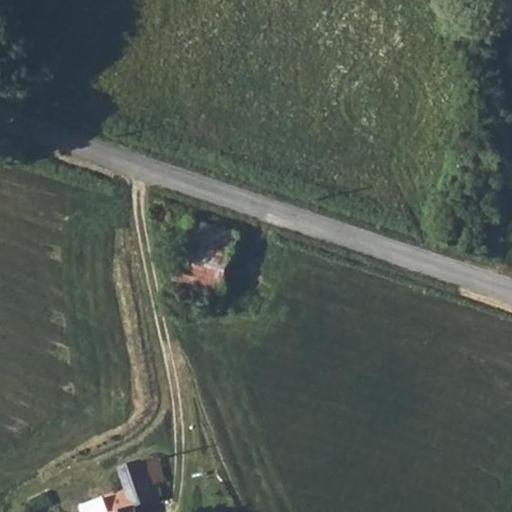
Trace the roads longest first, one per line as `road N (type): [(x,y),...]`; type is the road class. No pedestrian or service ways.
road 1 (tertiary): [(0,115),(511,293)]
road 2 (track): [(171,511),(182,450),(140,219),(145,168)]
